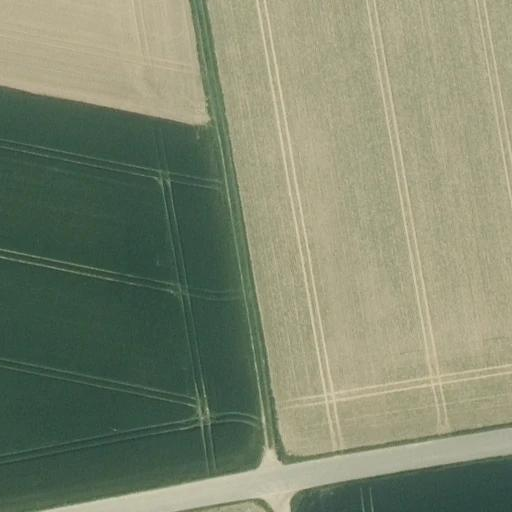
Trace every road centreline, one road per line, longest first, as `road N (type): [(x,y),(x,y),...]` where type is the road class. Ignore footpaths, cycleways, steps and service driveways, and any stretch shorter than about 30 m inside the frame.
road 1 (track): [(283,511),(195,0)]
road 2 (unclassified): [(99,511),(511,442)]
